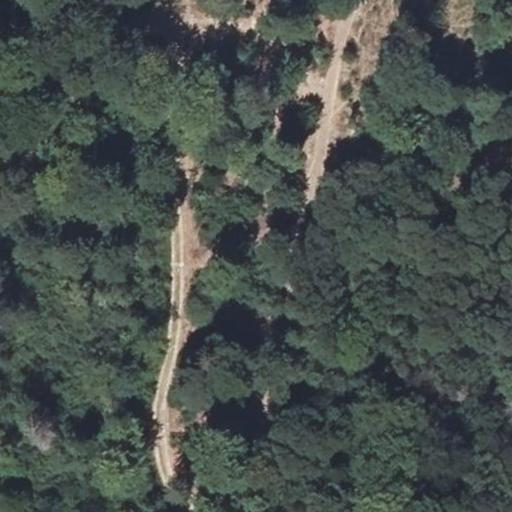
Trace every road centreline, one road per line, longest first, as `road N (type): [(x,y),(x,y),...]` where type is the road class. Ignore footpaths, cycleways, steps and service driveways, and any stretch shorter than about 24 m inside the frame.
road 1 (track): [(279,511),(281,366),(328,265),(342,187),(334,111),(361,0)]
road 2 (track): [(145,31),(173,296),(155,431),(168,474),(196,511)]
road 3 (track): [(0,173),(55,119),(111,42),(145,31),(203,26),(259,45),(312,75),(334,111)]
